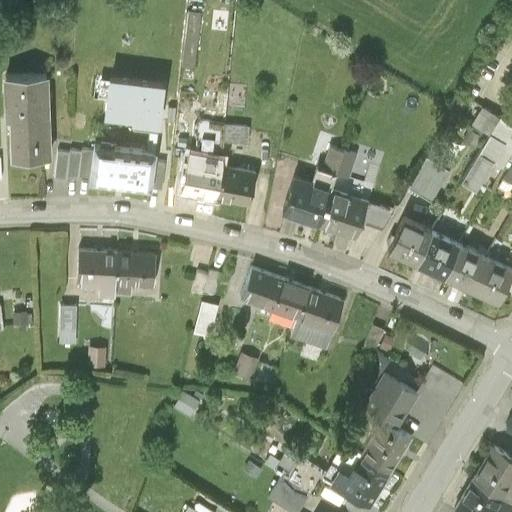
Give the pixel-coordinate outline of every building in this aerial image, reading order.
[(200,9),(186,8),(181,64),(194,65),(200,9)] [(30,157),(27,75),(2,76),(3,120),(7,120),(8,158),(30,157)] [(27,75),(30,157),(51,157),(48,75),(27,75)] [(163,84),(108,77),(103,112),(134,116),(133,120),(158,123),(163,84)] [(511,123),(482,106),(472,121),(490,132),(479,150),(493,158),(502,164),(511,146),(511,123)] [(250,126),(226,124),(225,140),(249,142),(250,126)] [(155,151),(91,142),(90,150),(87,173),(86,179),(150,187),(153,160),(155,151)] [(335,172),(343,149),(330,145),(322,167),(335,172)] [(87,173),(90,150),(80,148),(79,151),(77,171),(87,173)] [(77,171),(79,151),(71,150),(69,149),(69,151),(66,172),(76,174),(77,171)] [(356,154),(343,149),(335,172),(349,176),(356,154)] [(66,172),(69,151),(58,150),(55,175),(66,176),(66,172)] [(493,158),(479,150),(462,179),(476,187),(479,181),(493,158)] [(181,191),(216,197),(222,163),(223,158),(188,151),(181,191)] [(409,186),(431,199),(448,170),(426,157),(409,186)] [(153,160),(150,187),(161,188),(164,161),(153,160)] [(255,169),(222,163),(216,197),(249,203),(255,169)] [(511,167),(503,178),(511,184),(511,167)] [(288,212),(320,222),(332,187),(294,175),(283,210),(288,212)] [(366,199),(332,187),(320,222),(355,234),(357,225),(366,199)] [(394,208),(366,199),(357,225),(360,227),(364,227),(366,222),(382,228),(394,208)] [(415,263),(431,229),(405,217),(389,250),(415,263)] [(443,276),(459,243),(431,229),(415,263),(443,276)] [(471,289),(487,256),(459,243),(443,276),(471,289)] [(117,250),(80,248),(78,280),(100,281),(99,291),(115,292),(117,250)] [(155,252),(117,250),(115,292),(130,293),(131,283),(153,285),(155,252)] [(511,272),(511,268),(487,256),(471,289),(498,302),(511,272)] [(296,317),(308,285),(254,265),(242,297),(296,317)] [(219,272),(209,269),(208,273),(203,289),(214,292),(219,272)] [(208,273),(198,271),(192,291),(202,293),(203,289),(208,273)] [(343,297),(308,285),(296,317),(290,332),(325,345),(343,297)] [(218,305),(202,300),(194,330),(210,334),(218,305)] [(76,306),(61,306),(60,341),(75,342),(76,306)] [(26,311),(14,312),(15,326),(27,325),(26,311)] [(384,329),(374,324),(363,348),(373,353),(377,344),(383,330),(384,329)] [(393,334),(383,330),(377,344),(387,348),(393,334)] [(106,348),(89,347),(88,365),(105,366),(106,348)] [(258,358),(242,351),(235,370),(251,376),(258,358)] [(276,367),(262,362),(256,379),(270,384),(276,367)] [(399,423),(419,391),(385,370),(365,402),(387,416),(399,423)] [(183,391),(176,404),(193,413),(200,401),(183,391)] [(399,423),(387,416),(368,448),(396,465),(415,433),(399,423)] [(170,445),(162,442),(156,459),(163,462),(170,445)] [(511,456),(492,444),(473,476),(507,497),(511,499),(511,456)] [(396,465),(368,448),(356,467),(335,454),(326,470),(322,477),(371,506),(396,465)] [(310,487),(314,489),(326,470),(302,456),(299,461),(287,454),(278,468),(285,472),(310,487)] [(262,467),(249,459),(243,468),(256,476),(262,467)] [(296,510),(310,487),(285,472),(271,495),(296,510)] [(511,499),(507,497),(473,476),(453,508),(459,511),(508,511),(511,505),(511,499)] [(181,511),(208,511),(185,503),(181,511)]
